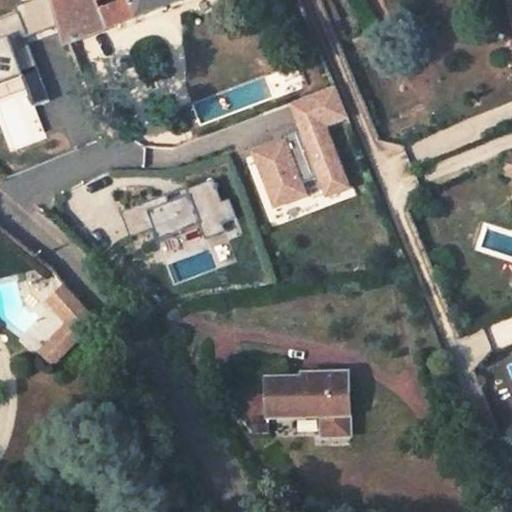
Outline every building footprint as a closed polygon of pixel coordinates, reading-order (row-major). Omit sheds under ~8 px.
[(59,26),(51,0),(35,0),(16,7),(17,13),(0,19),(0,85),(23,77),(34,107),(50,101),(29,46),(23,49),(20,40),(59,26)] [(51,0),(59,26),(64,47),(70,45),(184,0),(51,0)] [(331,0),(318,0),(329,25),(340,20),(331,0)] [(336,87),(290,105),(299,129),(282,136),(284,141),(252,153),(274,210),(309,196),(304,183),(318,178),(326,199),(352,189),(328,127),(348,119),(336,87)] [(113,103),(94,109),(104,139),(122,133),(113,103)] [(167,196),(122,213),(131,238),(155,229),(159,241),(201,225),(207,240),(225,233),(222,225),(237,219),(230,201),(222,203),(214,181),(188,190),(190,196),(170,204),(167,196)] [(67,287),(51,303),(71,325),(42,353),(53,365),(96,323),(98,322),(67,287)] [(305,379),(268,380),(269,418),(323,417),(324,436),(351,436),(348,374),(305,375),(305,379)]
